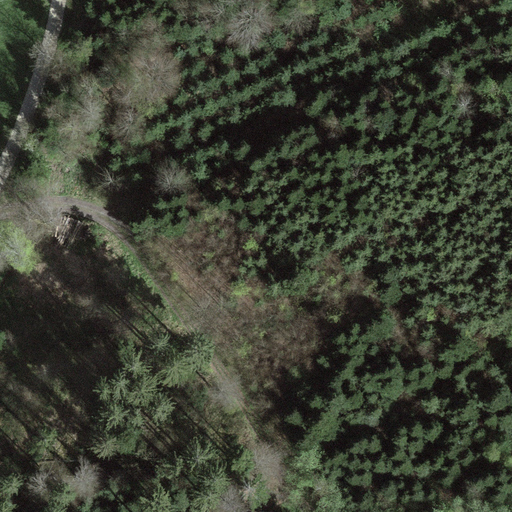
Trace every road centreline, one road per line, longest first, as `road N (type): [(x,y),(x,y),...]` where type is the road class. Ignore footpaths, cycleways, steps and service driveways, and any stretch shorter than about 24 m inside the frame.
road 1 (track): [(325,511),(112,202),(65,195),(0,212)]
road 2 (track): [(0,174),(43,70),(57,0)]
